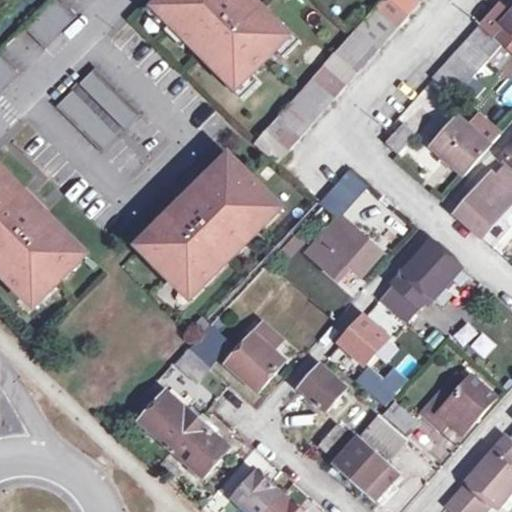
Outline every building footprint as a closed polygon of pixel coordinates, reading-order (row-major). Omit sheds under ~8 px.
[(46,44),(73,17),(56,0),(55,0),(29,26),(46,44)] [(164,0),(156,8),(238,90),(290,39),(253,2),(250,4),(245,0),(164,0)] [(408,18),(387,0),(380,0),(372,10),(397,32),(408,18)] [(419,6),(412,0),(387,0),(408,18),(419,6)] [(372,10),(353,31),(359,37),(377,53),(397,32),(372,10)] [(511,12),(501,25),(511,34),(511,12)] [(475,28),(463,42),(486,62),(498,48),(475,28)] [(353,31),(347,37),(353,43),(359,37),(353,31)] [(353,43),(347,37),(332,55),(357,77),(377,53),(359,37),(353,43)] [(463,42),(453,53),(476,73),(486,62),(463,42)] [(453,53),(440,67),(464,87),(476,73),(453,53)] [(357,77),(332,55),(320,69),(345,90),(357,77)] [(0,92),(18,75),(0,57),(0,92)] [(464,87),(440,67),(430,79),(452,99),(464,87)] [(309,81),(334,103),(345,90),(320,69),(309,81)] [(108,147),(138,112),(89,70),(59,105),(108,147)] [(322,116),(334,103),(309,81),(297,95),(322,116)] [(297,95),(286,108),(310,129),(322,116),(297,95)] [(286,108),(276,119),(300,141),(310,129),(286,108)] [(300,141),(276,119),(263,133),(288,155),(300,141)] [(430,149),(461,177),(462,176),(487,147),(468,131),(456,120),(441,136),(432,146),(430,149)] [(478,120),(468,131),(487,147),(488,147),(497,136),(478,120)] [(395,158),(412,138),(400,128),(383,147),(395,158)] [(428,143),(432,146),(441,136),(437,132),(428,143)] [(230,159),(140,248),(190,299),(280,210),(230,159)] [(511,175),(504,168),(494,180),(511,195),(511,175)] [(0,169),(0,272),(35,308),(86,256),(0,169)] [(511,195),(494,180),(490,176),(454,217),(479,239),(511,201),(511,195)] [(338,222),(360,199),(343,184),(322,206),(338,222)] [(358,278),(379,255),(355,233),(334,256),(358,278)] [(406,323),(429,298),(433,301),(459,272),(428,246),(380,300),(406,323)] [(363,365),(385,341),(362,321),(341,345),(363,365)] [(257,394),(283,365),(271,354),(280,345),(262,329),(227,367),(257,394)] [(207,330),(188,351),(208,369),(227,348),(207,330)] [(470,348),(486,358),(496,341),(480,331),(470,348)] [(208,369),(188,351),(174,366),(194,384),(208,369)] [(323,414),(344,390),(319,369),(298,392),(323,414)] [(438,417),(466,385),(456,376),(419,418),(437,433),(447,425),(438,417)] [(383,409),(395,396),(373,377),(362,391),(383,409)] [(438,417),(447,425),(461,437),(493,400),(471,380),(466,385),(438,417)] [(142,425),(171,453),(198,423),(187,411),(184,414),(167,398),(142,425)] [(406,437),(417,423),(394,403),(382,417),(406,437)] [(391,457),(405,441),(377,416),(362,433),(391,457)] [(198,423),(171,453),(202,481),(227,454),(209,437),(211,435),(198,423)] [(330,452),(349,433),(339,423),(320,442),(330,452)] [(372,501),(396,475),(356,440),(333,465),(372,501)] [(511,448),(502,440),(465,482),(490,503),(495,508),(511,488),(511,469),(510,468),(511,465),(511,448)] [(233,502),(245,511),(269,511),(282,499),(257,476),(233,502)] [(482,511),(490,503),(465,482),(446,504),(454,511),(482,511)] [(296,511),(282,499),(269,511),(296,511)]
